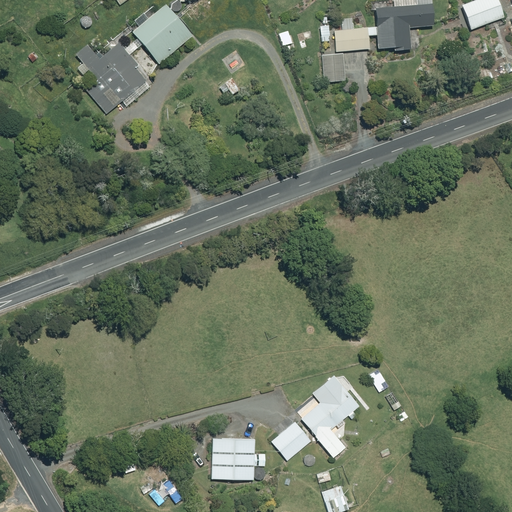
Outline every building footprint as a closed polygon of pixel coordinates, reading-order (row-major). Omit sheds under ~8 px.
[(188,0),(187,2),(191,7),(183,14),(193,25),(204,15),(209,20),(216,13),(211,8),(215,4),(211,0),(188,0)] [(341,21),(342,31),(334,32),(336,52),(369,50),(368,37),(376,37),(377,51),(394,50),(394,53),(410,52),(409,29),(432,28),(430,0),(418,0),(416,0),(417,8),(375,10),(376,29),(352,31),(351,21),(341,21)] [(473,0),(475,2),(461,7),(470,31),(503,19),(496,0),(473,0)] [(134,22),(138,27),(131,33),(159,65),(192,37),(165,5),(147,20),(142,15),(134,22)] [(319,28),(321,43),(330,42),(328,27),(319,28)] [(277,35),(281,48),(291,44),(287,32),(277,35)] [(96,81),(85,91),(105,114),(121,101),(126,108),(149,88),(143,82),(145,80),(135,69),(138,67),(118,44),(102,57),(91,44),(87,47),(86,46),(75,55),(82,64),(77,69),(82,75),(87,71),(96,81)] [(31,54),(27,57),(32,63),(36,59),(31,54)] [(344,82),(343,54),(321,56),(323,83),(344,82)] [(218,62),(198,77),(204,84),(211,78),(214,82),(226,73),(218,62)] [(511,73),(511,64),(511,62),(503,65),(507,75),(511,73)] [(230,79),(218,88),(223,95),(227,92),(231,97),(239,91),(237,89),(253,77),(248,71),(233,82),(230,79)] [(370,360),(363,365),(380,391),(387,386),(370,360)] [(319,402),(300,417),(332,456),(345,446),(330,428),(335,424),(338,427),(344,421),(342,419),(348,414),(351,419),(356,415),(353,410),(359,405),(333,373),(311,391),(319,402)] [(393,410),(400,405),(391,391),(384,396),(393,410)] [(404,411),(397,416),(401,422),(408,417),(404,411)] [(294,420),(270,440),(286,460),(310,440),(294,420)] [(211,437),(210,478),(252,479),(253,466),(265,467),(265,453),(253,453),(253,438),(211,437)] [(328,470),(315,473),(318,482),(330,479),(328,470)] [(340,485),(321,491),(327,511),(336,511),(348,508),(340,485)] [(114,511),(105,499),(98,504),(104,511),(114,511)]
